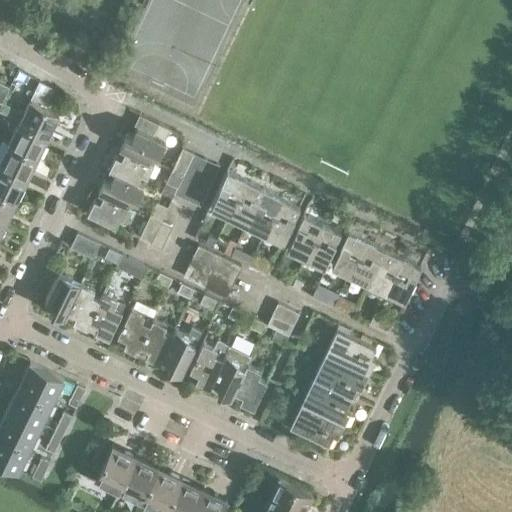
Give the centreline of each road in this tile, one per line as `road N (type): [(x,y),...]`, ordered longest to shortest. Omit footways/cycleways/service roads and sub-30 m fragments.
road 1 (residential): [(344,491),(8,319)]
road 2 (unknown): [(440,297),(442,273),(432,251),(204,139)]
road 3 (residential): [(344,491),(460,256)]
road 4 (residential): [(8,319),(112,106)]
road 5 (unclassified): [(112,106),(0,39)]
